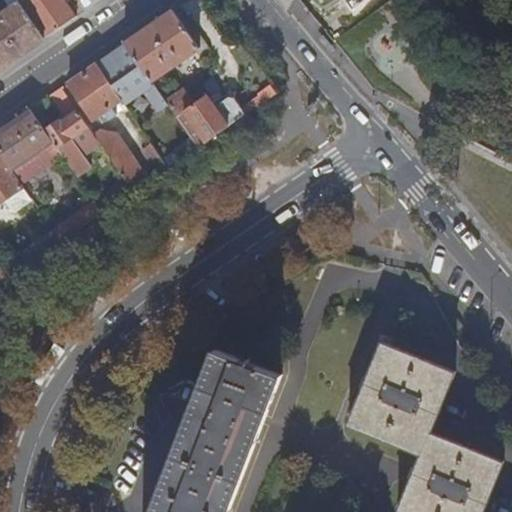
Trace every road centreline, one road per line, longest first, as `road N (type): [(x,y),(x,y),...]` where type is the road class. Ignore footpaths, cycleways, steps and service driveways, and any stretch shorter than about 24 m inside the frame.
road 1 (secondary): [(380,138),(96,337),(35,435),(18,511)]
road 2 (secondary): [(511,301),(380,138)]
road 3 (secondary): [(380,138),(263,0)]
road 4 (residential): [(140,0),(0,97)]
